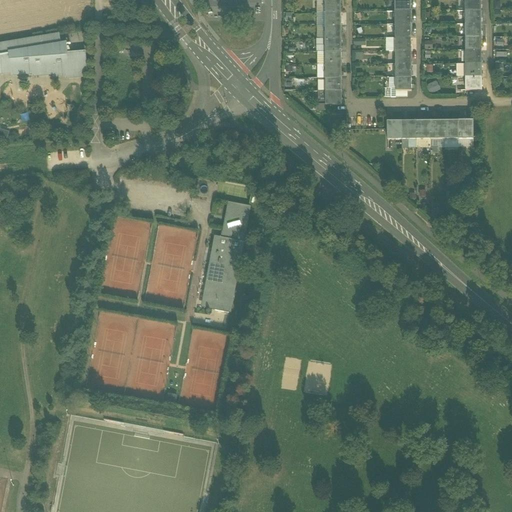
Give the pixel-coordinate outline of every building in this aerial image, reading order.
[(317,13),(325,13),(325,0),(317,0),(317,13)] [(325,0),(325,13),(341,13),(341,0),(325,0)] [(394,0),(395,12),(411,12),(410,0),(394,0)] [(465,0),(457,0),(458,12),(465,12),(465,0)] [(465,0),(465,12),(481,12),(481,0),(465,0)] [(395,12),(395,26),(411,25),(411,12),(395,12)] [(481,25),(481,12),(465,12),(465,25),(481,25)] [(317,27),(325,27),(325,13),(317,13),(317,27)] [(341,26),(341,13),(325,13),(325,27),(341,26)] [(395,26),(395,39),(411,39),(411,25),(395,26)] [(482,38),(481,25),(465,25),(465,38),(482,38)] [(341,39),(341,26),(325,27),(325,40),(341,39)] [(325,27),(317,27),(317,40),(325,40),(325,27)] [(67,75),(68,78),(86,76),(84,53),(85,53),(85,52),(66,53),(65,46),(71,45),(70,44),(59,46),(58,36),(0,45),(0,70),(13,70),(13,74),(34,73),(34,75),(55,74),(55,76),(67,75)] [(482,51),(482,38),(465,38),(466,51),(482,51)] [(341,53),(341,39),(325,40),(325,53),(341,53)] [(395,52),(395,39),(386,39),(386,52),(395,52)] [(395,39),(395,52),(411,52),(411,39),(395,39)] [(317,53),(325,53),(325,40),(317,40),(317,53)] [(118,60),(129,60),(129,51),(118,51),(118,60)] [(482,65),(482,51),(466,51),(466,65),(482,65)] [(395,52),(395,65),(411,65),(411,52),(395,52)] [(317,66),(325,66),(325,53),(317,53),(317,66)] [(341,66),(341,53),(325,53),(325,66),(341,66)] [(395,65),(395,78),(411,78),(411,65),(395,65)] [(459,78),(466,78),(466,65),(457,65),(457,78),(459,78)] [(482,78),(482,65),(466,65),(466,78),(482,78)] [(325,66),(317,66),(317,79),(325,79),(325,66)] [(341,79),(341,66),(325,66),(325,79),(341,79)] [(411,92),(411,78),(395,78),(395,89),(395,92),(407,92),(411,92)] [(482,91),(482,78),(466,78),(466,91),(482,91)] [(317,93),(326,92),(325,79),(317,79),(317,93)] [(325,79),(326,92),(341,92),(341,79),(325,79)] [(326,92),(317,93),(317,102),(326,102),(326,92)] [(342,105),(341,92),(326,92),(326,102),(326,105),(342,105)] [(444,140),(459,140),(458,121),(444,122),(444,140)] [(473,121),(458,121),(459,140),(473,140),(473,121)] [(388,141),(402,141),(402,122),(387,122),(388,141)] [(402,141),(416,141),(416,122),(402,122),(402,141)] [(416,141),(430,141),(430,122),(416,122),(416,141)] [(430,141),(444,140),(444,122),(430,122),(430,141)] [(0,138),(6,140),(8,132),(0,129),(0,138)] [(438,149),(444,149),(444,140),(430,141),(430,147),(438,147),(438,149)] [(459,140),(444,140),(444,149),(459,148),(459,140)] [(402,149),(416,149),(416,141),(402,141),(402,149)] [(430,141),(416,141),(416,149),(430,148),(430,147),(430,141)] [(224,230),(244,234),(249,207),(229,203),(224,230)] [(215,311),(229,314),(244,234),(224,230),(222,238),(216,237),(209,273),(213,274),(208,300),(217,302),(215,311)] [(202,309),(215,311),(217,302),(208,300),(213,274),(209,273),(202,309)]
